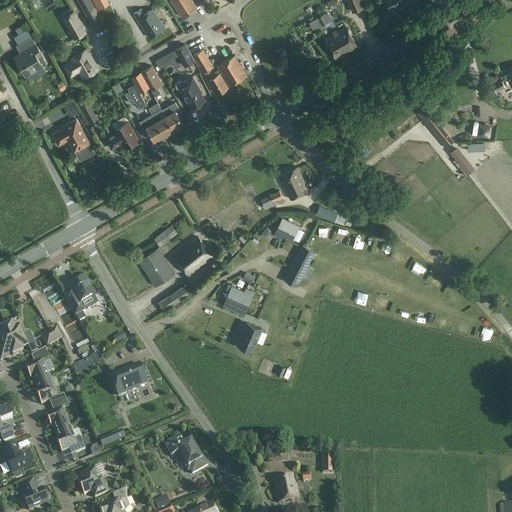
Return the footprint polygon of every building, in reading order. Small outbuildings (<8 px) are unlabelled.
[(104,22),(94,4),(91,0),(78,0),(84,9),(95,27),(104,22)] [(193,0),(171,0),(182,17),(197,7),(193,0)] [(357,10),(363,7),(359,0),(346,0),(352,12),(357,10)] [(383,0),(384,1),(387,7),(389,8),(391,7),(393,10),(409,0),(383,0)] [(152,9),(144,14),(141,8),(134,13),(150,37),(165,28),(152,9)] [(74,10),(62,17),(74,39),(86,32),(74,10)] [(328,14),(327,15),(326,13),(317,18),(321,25),(331,20),(328,14)] [(346,27),(325,40),(336,59),(357,46),(346,27)] [(23,52),(14,57),(26,76),(37,70),(47,64),(42,55),(42,54),(36,44),(36,45),(32,38),(20,45),(23,52)] [(61,44),(64,51),(76,45),(72,38),(61,44)] [(186,44),(176,50),(185,66),(194,61),(186,44)] [(110,60),(121,53),(118,48),(107,55),(110,60)] [(70,77),(79,72),(83,78),(98,69),(86,49),(71,58),(72,60),(63,65),(70,77)] [(192,55),(203,74),(214,67),(203,49),(192,55)] [(235,55),(217,65),(229,86),(247,76),(235,55)] [(160,58),(155,61),(159,66),(163,64),(160,58)] [(164,64),(158,68),(163,75),(169,71),(164,64)] [(157,86),(161,83),(152,66),(141,72),(151,89),(154,96),(155,96),(161,93),(157,86)] [(216,94),(228,87),(220,73),(219,74),(217,70),(206,76),(216,94)] [(193,77),(186,81),(184,82),(179,81),(175,83),(175,86),(176,89),(180,89),(187,102),(188,101),(192,108),(196,106),(198,107),(202,105),(202,102),(205,100),(200,93),(202,92),(193,77)] [(61,91),(67,88),(63,80),(57,84),(61,91)] [(135,83),(140,92),(147,88),(142,80),(135,83)] [(496,92),(505,87),(501,80),(492,85),(496,92)] [(147,106),(135,84),(128,89),(139,110),(147,106)] [(106,92),(109,97),(116,93),(113,87),(106,92)] [(160,106),(155,96),(154,96),(147,100),(145,101),(152,114),(156,121),(164,135),(167,133),(168,136),(175,133),(173,130),(173,129),(162,110),(160,106)] [(78,105),(90,125),(101,119),(89,99),(78,105)] [(179,116),(183,114),(176,102),(162,110),(173,129),(183,124),(179,116)] [(425,105),(416,113),(445,148),(454,141),(425,105)] [(0,109),(0,136),(4,135),(3,133),(9,131),(0,109)] [(154,140),(164,135),(156,121),(152,114),(139,121),(144,129),(147,127),(154,140)] [(89,144),(90,143),(76,119),(61,127),(62,129),(52,134),(58,145),(69,139),(71,140),(77,150),(81,148),(87,157),(94,153),(92,150),(89,144)] [(344,119),(332,126),(340,139),(352,132),(344,119)] [(136,141),(138,140),(127,121),(114,129),(115,132),(105,137),(112,148),(118,145),(118,144),(121,142),(125,148),(127,147),(128,149),(138,144),(136,141)] [(510,143),(511,141),(511,122),(510,124),(509,122),(501,126),(509,141),(510,143)] [(456,148),(450,153),(458,162),(464,157),(456,148)] [(309,191),(302,176),(298,167),(280,176),(290,199),(309,191)] [(282,197),(279,190),(260,199),(265,209),(275,204),(273,201),(282,197)] [(316,215),(334,222),(338,213),(320,206),(316,215)] [(292,239),(299,226),(282,218),(274,234),(279,236),(281,233),(292,239)] [(154,239),(160,247),(178,233),(171,225),(154,239)] [(272,231),(267,228),(262,234),(267,238),(272,231)] [(246,241),(241,235),(238,238),(243,244),(246,241)] [(174,256),(189,275),(213,256),(198,237),(174,256)] [(234,241),(230,245),(236,251),(240,247),(234,241)] [(302,277),(315,251),(303,245),(289,270),(302,277)] [(343,251),(351,254),(353,248),(346,245),(343,251)] [(158,248),(138,260),(155,287),(175,275),(158,248)] [(255,278),(246,273),(243,279),(252,284),(255,278)] [(79,304),(85,301),(87,305),(90,306),(95,303),(96,300),(93,296),(94,296),(91,291),(92,290),(84,275),(78,279),(79,281),(69,287),(71,292),(64,296),(76,315),(79,321),(85,318),(82,312),(83,311),(79,304)] [(228,295),(248,305),(254,292),(247,289),(245,292),(232,285),(232,286),(228,284),(226,289),(229,291),(228,295)] [(163,310),(189,295),(184,286),(158,302),(163,310)] [(248,305),(228,295),(223,305),(244,314),(248,305)] [(6,326),(18,353),(22,351),(21,349),(27,346),(18,326),(16,328),(14,323),(6,326)] [(261,329),(247,323),(237,345),(252,351),(261,329)] [(18,353),(6,326),(0,329),(0,359),(1,361),(8,357),(7,355),(12,353),(13,355),(18,353)] [(57,327),(41,336),(47,347),(63,338),(57,327)] [(61,339),(72,365),(74,364),(63,338),(61,339)] [(35,385),(50,378),(42,359),(48,357),(45,351),(34,356),(37,362),(25,367),(31,380),(33,379),(35,385)] [(98,353),(90,356),(92,359),(73,367),(76,373),(94,365),(93,363),(101,360),(98,353)] [(110,376),(118,396),(147,383),(139,364),(110,376)] [(95,367),(71,377),(75,388),(80,385),(78,380),(97,372),(95,367)] [(259,377),(278,383),(280,377),(261,371),(259,377)] [(50,378),(35,385),(37,390),(35,391),(41,404),(58,397),(61,402),(66,400),(64,394),(58,397),(50,378)] [(74,391),(78,399),(88,394),(84,386),(74,391)] [(140,398),(110,409),(114,418),(143,406),(140,398)] [(56,433),(71,427),(63,408),(68,405),(66,400),(61,402),(63,408),(45,415),(51,428),(53,427),(56,433)] [(7,422),(13,420),(8,408),(0,411),(0,434),(3,442),(14,437),(10,428),(7,422)] [(76,453),(85,449),(80,437),(76,439),(71,427),(56,433),(58,439),(56,439),(61,453),(73,448),(76,453)] [(117,441),(114,434),(99,440),(102,447),(117,441)] [(208,465),(193,439),(184,444),(179,436),(165,444),(171,456),(180,451),(183,458),(181,459),(187,468),(188,467),(192,474),(208,465)] [(6,459),(7,461),(5,462),(10,473),(12,472),(12,474),(24,469),(25,472),(33,468),(26,451),(18,454),(17,452),(18,451),(15,444),(3,449),(7,459),(6,459)] [(322,474),(333,473),(333,455),(322,455),(322,474)] [(100,478),(96,467),(78,475),(80,481),(78,482),(84,495),(92,491),(95,498),(108,492),(102,477),(100,478)] [(277,503),(297,501),(295,486),(293,486),(292,477),(275,479),(276,488),(275,489),(277,503)] [(19,485),(24,496),(23,497),(29,510),(48,503),(42,489),(38,490),(33,479),(19,485)] [(252,511),(267,511),(265,503),(260,504),(257,492),(250,494),(252,511)] [(124,511),(130,506),(127,499),(119,498),(99,507),(100,511),(124,511)] [(511,511),(511,503),(503,504),(503,511),(511,511)]
